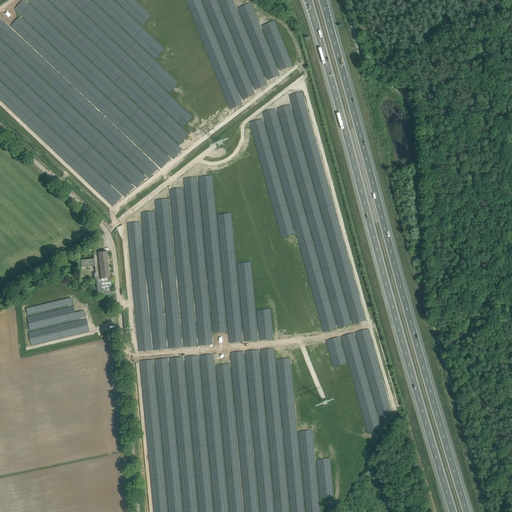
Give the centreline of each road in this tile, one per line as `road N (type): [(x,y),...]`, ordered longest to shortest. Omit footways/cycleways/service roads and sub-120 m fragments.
road 1 (track): [(346,0),(364,67),(412,106),(427,304),(489,511)]
road 2 (motorway): [(308,0),(453,511)]
road 3 (motorway): [(467,511),(322,0)]
road 4 (unclassified): [(138,511),(110,237),(0,128)]
road 5 (track): [(123,353),(298,340),(321,392)]
road 6 (track): [(106,231),(213,148)]
